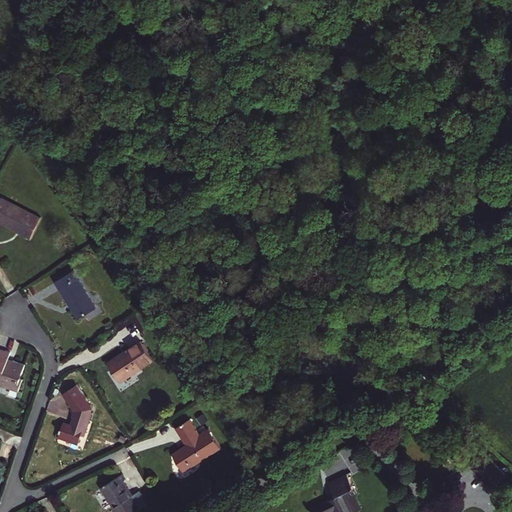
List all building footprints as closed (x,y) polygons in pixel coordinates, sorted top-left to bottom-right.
[(42,218),(2,197),(0,201),(0,222),(1,221),(32,237),(42,218)] [(96,306),(74,271),(58,281),(79,317),(96,306)] [(154,358),(142,340),(108,362),(120,380),(154,358)] [(12,351),(0,347),(0,383),(20,390),(24,379),(21,377),(26,364),(10,358),(12,351)] [(91,403),(78,383),(64,392),(76,409),(73,416),(75,416),(73,422),(66,420),(61,437),(80,444),(84,432),(87,433),(91,423),(90,423),(93,414),(88,406),(91,403)] [(188,442),(173,452),(185,470),(222,446),(209,427),(201,433),(191,418),(177,427),(188,442)] [(488,453),(474,467),(493,487),(508,473),(488,453)] [(249,468),(243,459),(235,465),(241,473),(249,468)] [(134,511),(149,503),(141,489),(134,494),(124,479),(126,478),(123,473),(103,485),(119,511),(134,511)] [(352,492),(344,479),(341,481),(338,474),(324,482),(330,494),(328,495),(330,498),(325,501),(323,498),(306,507),(309,511),(330,511),(331,511),(350,511),(350,510),(356,506),(350,494),(352,492)]
